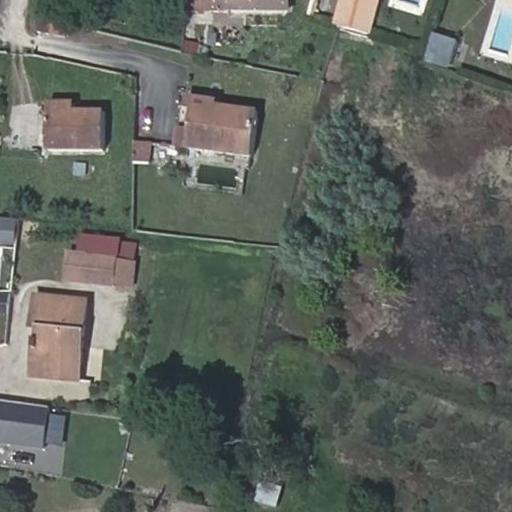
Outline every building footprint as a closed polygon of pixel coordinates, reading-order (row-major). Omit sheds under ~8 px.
[(131,0),(131,5),(159,8),(159,0),(131,0)] [(183,0),(183,11),(217,11),(216,0),(183,0)] [(287,0),(216,0),(217,11),(288,11),(287,0)] [(377,0),(343,0),(337,26),(368,35),(377,0)] [(434,31),(427,55),(451,61),(457,37),(434,31)] [(194,98),(193,110),(218,113),(219,108),(220,102),(194,98)] [(49,114),(75,114),(75,103),(49,103),(49,114)] [(218,113),(193,110),(188,150),(254,158),(260,113),(219,108),(218,113)] [(105,115),(75,114),(49,114),(49,152),(105,153),(105,115)] [(151,144),(134,144),(133,160),(150,161),(151,144)] [(0,247),(15,249),(17,220),(0,218),(0,247)] [(70,254),(67,280),(134,287),(136,263),(117,261),(119,244),(83,240),(81,255),(70,254)] [(90,302),(38,296),(34,330),(37,330),(42,331),(41,341),(36,341),(33,372),(40,376),(81,381),(90,302)] [(0,445),(45,449),(48,406),(0,402),(0,445)] [(119,485),(130,423),(113,420),(107,458),(95,456),(100,424),(71,418),(61,475),(119,485)]
